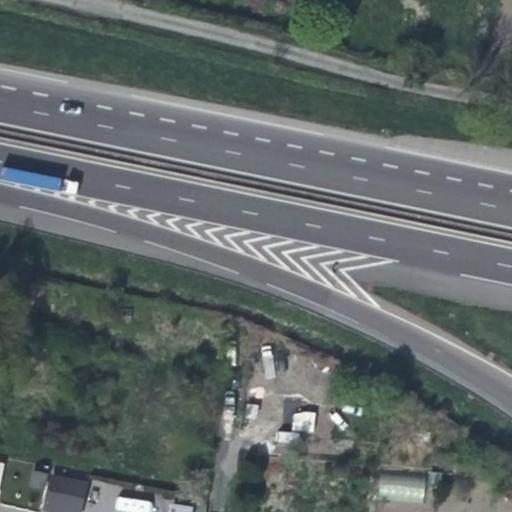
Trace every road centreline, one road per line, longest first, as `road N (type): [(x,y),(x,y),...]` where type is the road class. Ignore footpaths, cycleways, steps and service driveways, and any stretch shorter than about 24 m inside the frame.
road 1 (motorway): [(0,182),(251,268),(431,346),(511,396)]
road 2 (motorway): [(0,164),(511,268)]
road 3 (motorway): [(511,209),(0,105)]
road 4 (unclassified): [(511,96),(100,0)]
